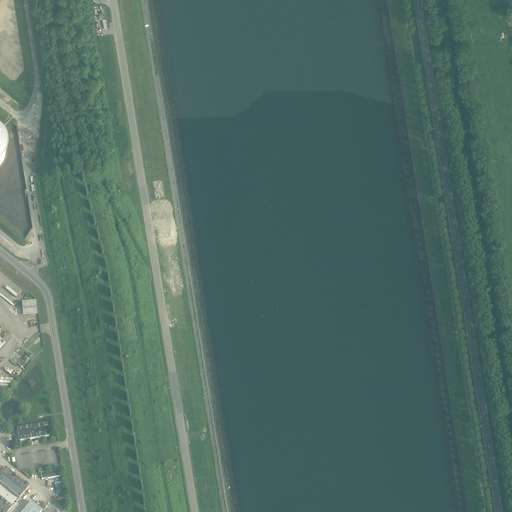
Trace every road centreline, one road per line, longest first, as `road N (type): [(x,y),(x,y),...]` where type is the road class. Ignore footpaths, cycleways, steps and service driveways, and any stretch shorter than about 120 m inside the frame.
road 1 (secondary): [(498,511),(417,0)]
road 2 (unclassified): [(192,511),(113,0)]
road 3 (unclassified): [(81,511),(48,296),(0,250)]
